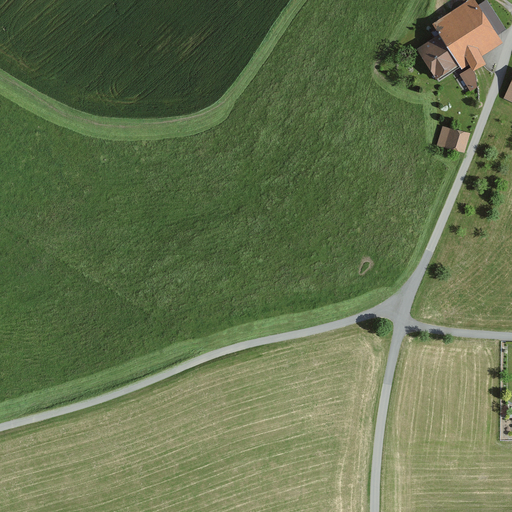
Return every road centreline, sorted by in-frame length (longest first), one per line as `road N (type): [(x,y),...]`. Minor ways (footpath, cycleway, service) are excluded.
road 1 (unclassified): [(404,308),(225,350),(0,428)]
road 2 (unclassified): [(404,308),(511,39)]
road 3 (unclassified): [(374,511),(399,325)]
